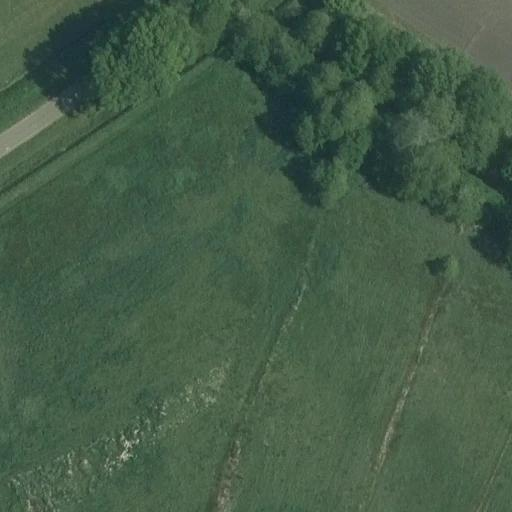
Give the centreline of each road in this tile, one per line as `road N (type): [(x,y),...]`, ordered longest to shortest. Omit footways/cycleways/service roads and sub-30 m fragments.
road 1 (track): [(226,0),(511,198)]
road 2 (unclassified): [(0,148),(198,0)]
